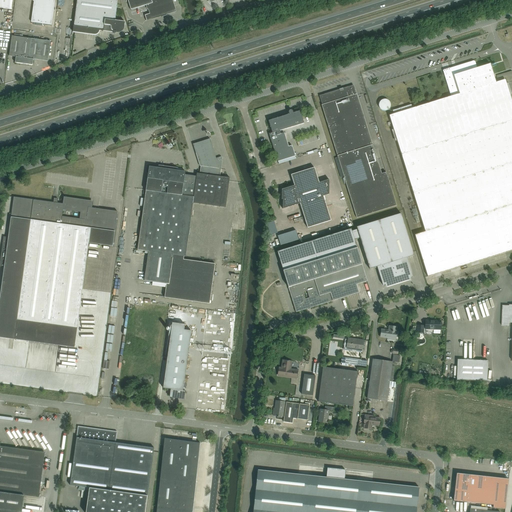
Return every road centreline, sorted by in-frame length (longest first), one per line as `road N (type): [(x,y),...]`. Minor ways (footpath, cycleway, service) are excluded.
road 1 (unclassified): [(0,175),(488,21)]
road 2 (motorway): [(0,138),(446,0)]
road 3 (motorway): [(397,0),(0,123)]
road 4 (unclassified): [(252,431),(261,360),(271,343),(511,268)]
road 5 (residential): [(0,93),(268,0)]
road 6 (unknown): [(104,411),(142,130)]
road 7 (unclassified): [(406,201),(376,92),(493,52),(488,21)]
road 8 (unclassified): [(435,511),(438,457),(252,431)]
road 9 (unclassified): [(222,427),(0,397)]
